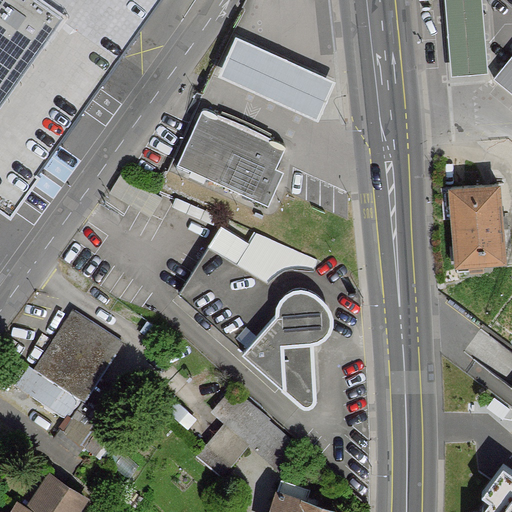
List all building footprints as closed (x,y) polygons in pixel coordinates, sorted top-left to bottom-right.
[(120,57),(37,0),(0,0),(0,210),(12,219),(129,64),(120,57)] [(37,0),(120,57),(160,0),(37,0)] [(432,0),(437,68),(466,66),(479,65),(474,0),(432,0)] [(322,113),(339,74),(237,31),(220,71),(322,113)] [(511,58),(495,78),(511,91),(511,58)] [(179,164),(272,199),(295,139),(202,104),(179,164)] [(499,185),(452,188),(459,272),(485,271),(484,262),(506,260),(499,185)] [(267,282),(212,249),(182,294),(247,355),(280,317),(280,308),(289,295),(295,292),(303,291),(309,292),(315,270),(297,268),(279,274),(267,282)] [(315,406),(317,400),(314,344),(322,341),(328,337),(331,333),(334,327),(334,319),(332,311),(327,304),(318,296),(311,293),(309,292),(303,291),(295,292),(289,295),(280,308),(280,317),(247,355),(304,407),(309,409),(315,406)] [(122,340),(76,310),(38,370),(83,402),(122,340)] [(83,402),(38,370),(29,364),(16,384),(70,419),(62,430),(101,457),(119,425),(83,402)] [(228,423),(249,400),(232,387),(212,410),(228,423)] [(249,442),(269,419),(249,400),(228,423),(249,442)] [(279,470),(300,447),(269,419),(249,442),(279,470)] [(249,442),(228,423),(199,457),(222,475),(249,442)] [(511,511),(511,467),(504,462),(491,480),(483,491),(491,497),(483,507),(482,511),(511,511)] [(50,475),(28,510),(31,511),(77,511),(86,499),(50,475)] [(267,511),(344,511),(347,505),(278,482),(267,511)]
